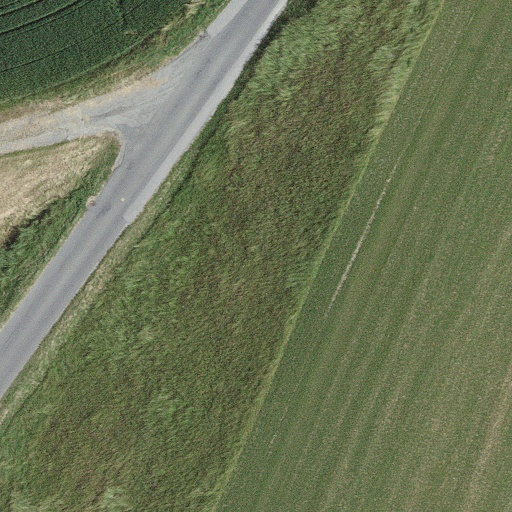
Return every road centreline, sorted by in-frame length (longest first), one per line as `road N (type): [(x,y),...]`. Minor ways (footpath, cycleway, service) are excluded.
road 1 (tertiary): [(0,370),(268,0)]
road 2 (track): [(0,138),(206,84)]
